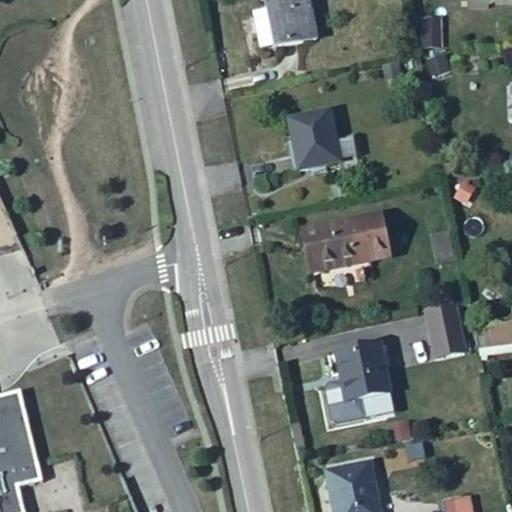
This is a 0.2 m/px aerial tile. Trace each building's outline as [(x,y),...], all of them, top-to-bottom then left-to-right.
[(317,41),(308,0),(265,0),(267,11),(272,10),(279,47),(275,48),(275,49),(317,41)] [(279,47),(272,10),(267,11),(258,12),(255,17),(262,51),(279,47)] [(439,19),(421,20),(422,38),(440,37),(439,19)] [(440,37),(422,38),(423,48),(441,47),(440,37)] [(335,143),(329,113),(289,121),(300,171),(340,163),(335,143)] [(335,143),(340,163),(358,159),(353,138),(335,143)] [(357,264),(349,224),(302,234),(310,273),(357,264)] [(451,261),(446,235),(433,238),(438,263),(451,261)] [(465,354),(455,305),(426,311),(435,360),(465,354)] [(511,321),(477,327),(480,348),(481,348),(511,343),(511,321)] [(511,351),(511,343),(481,348),(482,356),(511,351)] [(390,395),(380,346),(337,354),(347,404),(390,395)] [(0,511),(24,511),(19,488),(43,482),(20,392),(0,397),(0,511)] [(410,439),(408,424),(389,426),(392,442),(410,439)] [(379,511),(370,464),(327,473),(334,511),(379,511)] [(471,511),(468,500),(444,505),(445,511),(471,511)]
